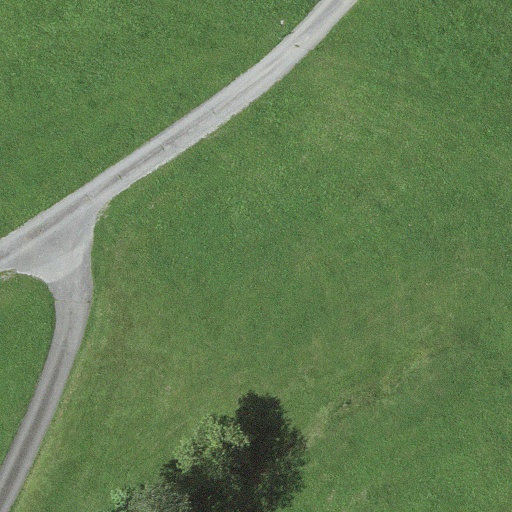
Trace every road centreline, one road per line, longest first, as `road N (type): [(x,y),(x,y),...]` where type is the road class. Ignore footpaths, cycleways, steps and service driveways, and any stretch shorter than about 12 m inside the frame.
road 1 (track): [(0,276),(287,75),(350,0)]
road 2 (track): [(70,232),(66,363),(0,498)]
